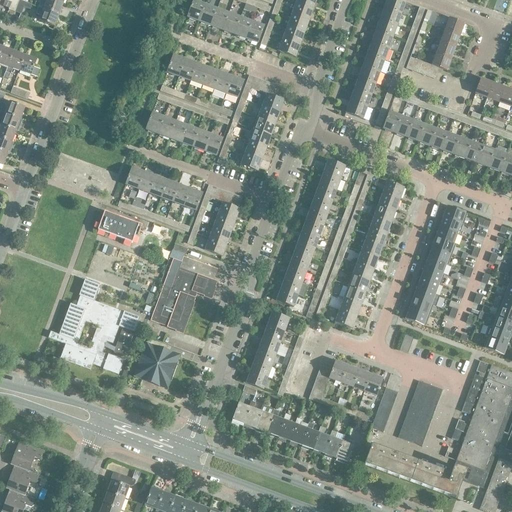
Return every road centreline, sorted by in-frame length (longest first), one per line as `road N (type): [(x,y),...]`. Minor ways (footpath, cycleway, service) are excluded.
road 1 (residential): [(203,405),(251,289),(249,267),(275,203)]
road 2 (residential): [(409,77),(464,96),(491,24),(427,0)]
road 3 (tertiary): [(374,511),(194,445)]
road 4 (residential): [(373,349),(431,179)]
road 5 (residential): [(415,365),(456,380),(430,457),(388,441)]
road 6 (tertiary): [(182,461),(320,511)]
road 7 (residential): [(22,189),(71,54)]
road 8 (residential): [(502,204),(455,335)]
road 9 (residential): [(431,179),(302,129)]
